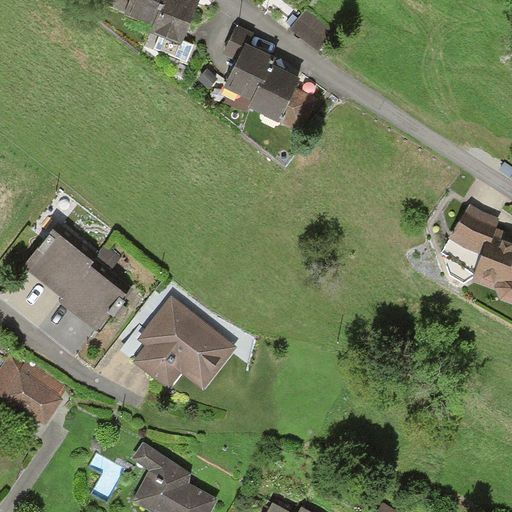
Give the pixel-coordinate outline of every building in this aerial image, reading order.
[(130,0),(124,16),(154,28),(165,0),(130,0)] [(165,0),(154,28),(151,35),(182,47),(200,2),(194,0),(165,0)] [(245,46),(249,48),(255,34),(236,26),(224,55),(238,61),(245,46)] [(249,48),(245,46),(238,61),(224,90),(252,104),(260,87),(263,88),(273,67),(276,61),(262,54),(249,48)] [(283,71),(273,67),(263,88),(260,87),(252,104),(249,110),(280,125),(281,123),(297,90),(301,80),(283,71)] [(316,99),(297,90),(281,123),(301,132),(316,99)] [(497,229),(499,220),(470,207),(450,239),(464,248),(485,256),(497,229)] [(97,255),(58,224),(23,269),(63,300),(64,301),(96,260),(99,256),(97,255)] [(511,234),(497,229),(485,256),(473,283),(495,292),(500,302),(511,306),(511,234)] [(104,246),(97,255),(99,256),(96,260),(111,272),(121,258),(104,246)] [(111,272),(96,260),(64,301),(63,300),(60,304),(96,332),(131,288),(111,272)] [(237,348),(171,296),(137,341),(146,346),(132,363),(170,390),(182,374),(203,391),(237,348)] [(67,387),(26,360),(19,356),(14,364),(6,359),(0,368),(0,380),(0,396),(13,405),(10,409),(32,423),(35,419),(46,426),(63,399),(60,398),(67,387)] [(192,473),(142,445),(133,460),(150,470),(132,502),(150,511),(212,511),(219,501),(190,484),(192,473)] [(309,511),(301,508),(298,511),(290,511),(273,503),(267,511),(309,511)]
